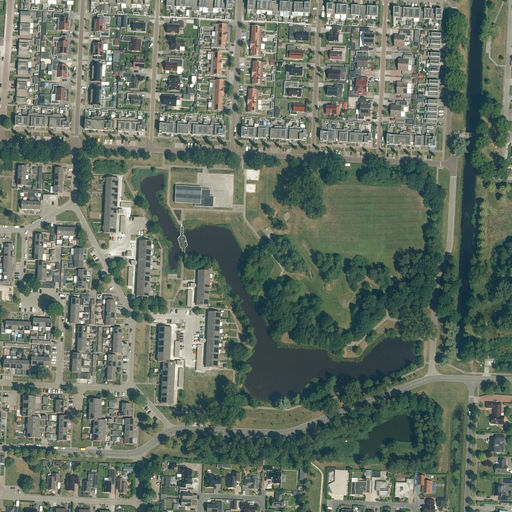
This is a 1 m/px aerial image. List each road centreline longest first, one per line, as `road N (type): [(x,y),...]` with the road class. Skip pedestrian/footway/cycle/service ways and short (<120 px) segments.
road 1 (unclassified): [(429,379),(287,433),(172,429)]
road 2 (unclassified): [(429,379),(453,164)]
road 3 (residential): [(76,145),(2,137),(10,0)]
road 4 (residential): [(58,385),(60,303),(22,301),(26,230)]
road 5 (unclassified): [(453,164),(453,0)]
road 6 (residential): [(378,160),(385,0)]
road 7 (residential): [(312,157),(319,0)]
road 8 (residential): [(231,153),(239,0)]
road 9 (residential): [(150,149),(157,0)]
road 10 (residential): [(76,145),(83,0)]
road 11 (unclassified): [(139,452),(0,448)]
road 12 (residential): [(0,496),(136,502)]
road 13 (residential): [(511,0),(506,136)]
road 14 (residential): [(466,511),(471,379)]
